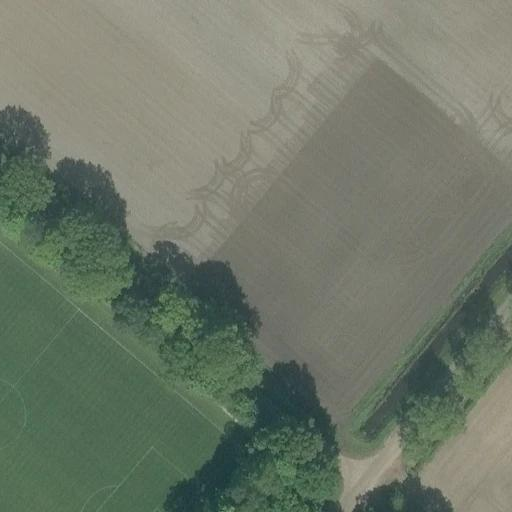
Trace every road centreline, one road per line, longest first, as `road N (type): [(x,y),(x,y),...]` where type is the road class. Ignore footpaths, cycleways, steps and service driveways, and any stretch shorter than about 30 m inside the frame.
road 1 (unclassified): [(358,483),(0,177)]
road 2 (unclassified): [(358,483),(511,299)]
